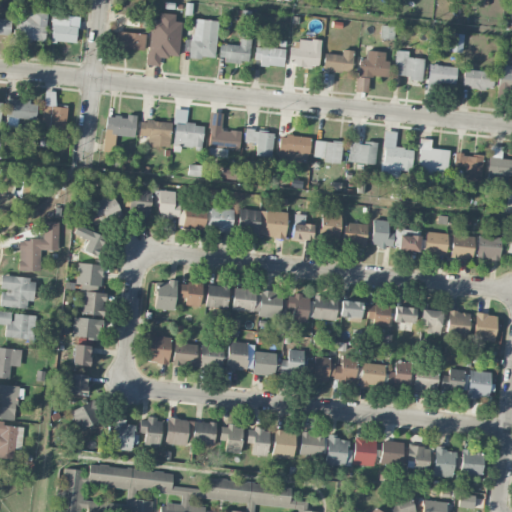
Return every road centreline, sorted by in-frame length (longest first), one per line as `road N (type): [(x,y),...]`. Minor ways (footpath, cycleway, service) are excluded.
road 1 (residential): [(511,127),(0,69)]
road 2 (residential): [(122,387),(510,429)]
road 3 (residential): [(511,291),(137,251)]
road 4 (residential): [(102,0),(83,176)]
road 5 (residential): [(137,251),(122,387)]
